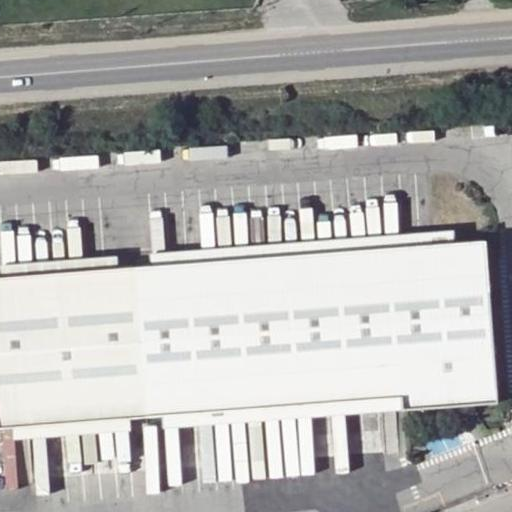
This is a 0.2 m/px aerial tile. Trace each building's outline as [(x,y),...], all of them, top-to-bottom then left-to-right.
[(149,246),(149,259),(455,239),(454,227),(149,246)] [(455,239),(149,259),(131,261),(115,262),(1,269),(0,269),(0,419),(10,418),(125,411),(141,410),(161,408),(397,394),(399,406),(493,401),(483,238),(455,239)] [(0,259),(1,269),(115,262),(114,249),(0,256),(0,259)] [(397,394),(161,408),(160,422),(399,406),(397,394)] [(126,424),(125,411),(10,418),(11,432),(126,424)]
